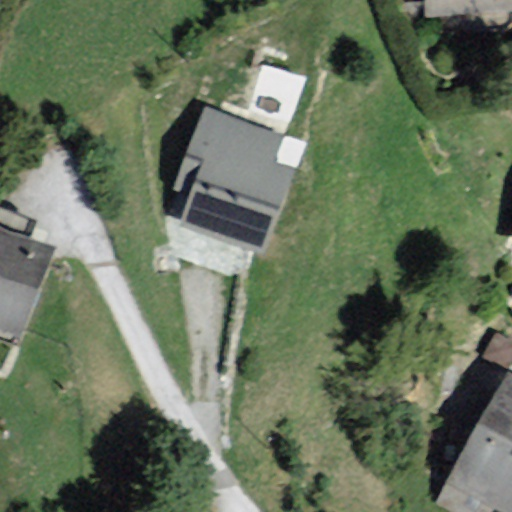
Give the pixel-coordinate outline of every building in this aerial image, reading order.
[(486,17),(484,0),(403,0),(405,20),(486,17)] [(251,99),(291,110),(301,69),(261,59),(251,99)] [(260,140),(191,110),(158,184),(177,193),(161,229),(232,260),(271,170),(250,161),(260,140)] [(0,331),(30,251),(0,239),(0,331)] [(511,511),(511,394),(493,384),(432,496),(460,511),(511,511)]
